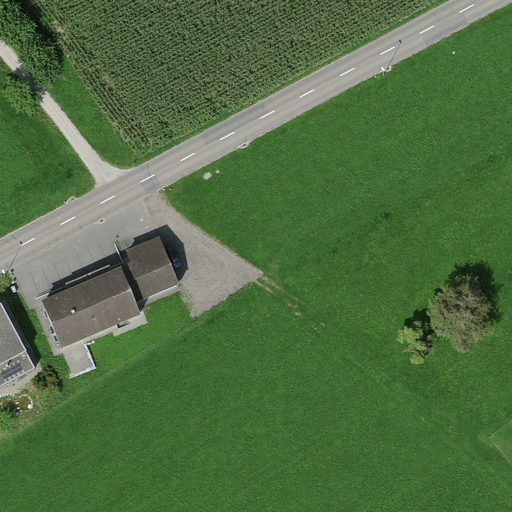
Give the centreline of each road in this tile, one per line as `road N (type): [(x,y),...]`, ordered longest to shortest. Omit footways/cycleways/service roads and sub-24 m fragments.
road 1 (tertiary): [(486,0),(0,258)]
road 2 (track): [(118,195),(0,44)]
